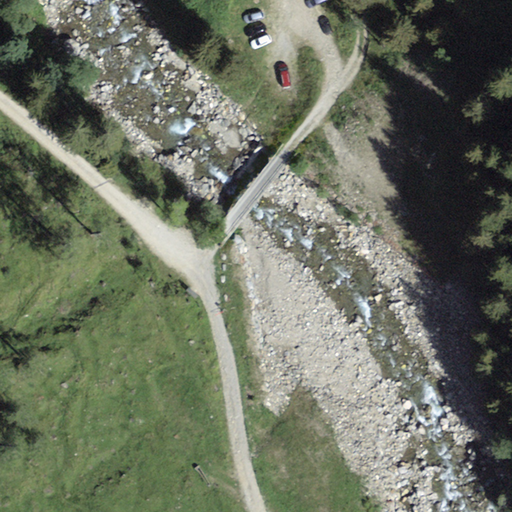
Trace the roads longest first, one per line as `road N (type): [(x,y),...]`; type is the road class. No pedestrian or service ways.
road 1 (track): [(351,0),(356,63),(203,262)]
road 2 (track): [(0,98),(177,252),(203,262)]
road 3 (track): [(203,262),(254,511)]
